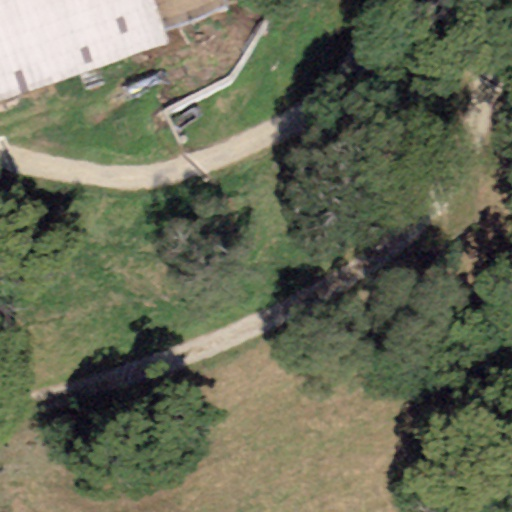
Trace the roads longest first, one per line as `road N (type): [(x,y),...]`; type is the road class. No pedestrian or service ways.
road 1 (track): [(511,197),(487,221),(382,264),(243,340),(37,422),(0,429)]
road 2 (track): [(0,194),(97,206),(419,47),(511,33)]
